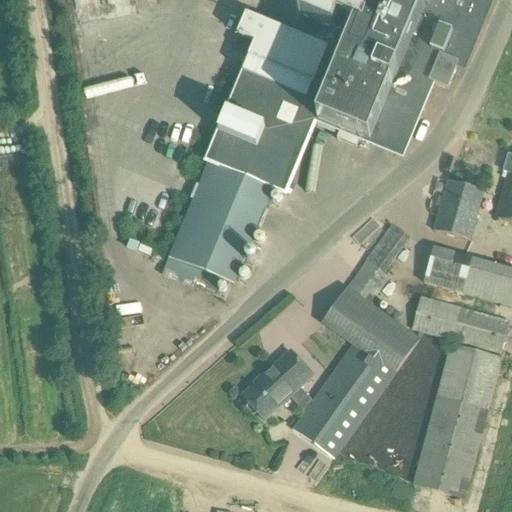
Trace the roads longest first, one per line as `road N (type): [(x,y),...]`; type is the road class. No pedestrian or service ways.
road 1 (unclassified): [(78,511),(109,444),(205,346),(438,142),(468,105),(511,4)]
road 2 (track): [(30,0),(89,405),(109,444)]
road 3 (track): [(357,511),(109,444)]
